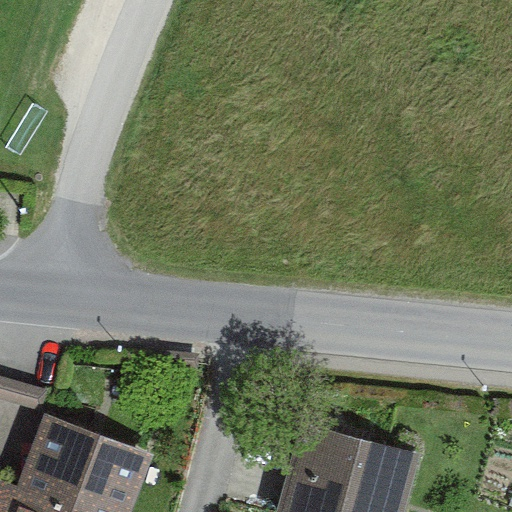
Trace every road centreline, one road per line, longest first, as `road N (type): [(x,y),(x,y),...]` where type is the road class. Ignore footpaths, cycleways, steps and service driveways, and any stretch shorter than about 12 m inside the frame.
road 1 (residential): [(39,300),(165,0)]
road 2 (tertiary): [(511,345),(245,322)]
road 3 (tertiary): [(245,322),(39,300)]
road 4 (residential): [(245,322),(196,511)]
